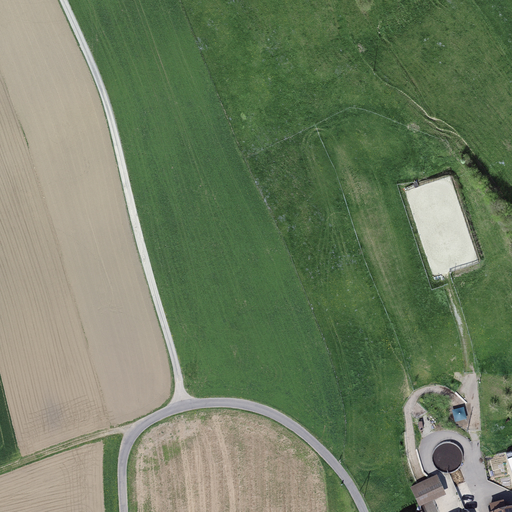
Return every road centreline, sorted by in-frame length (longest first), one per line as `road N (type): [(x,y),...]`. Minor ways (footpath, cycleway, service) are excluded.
road 1 (track): [(64,0),(100,86),(184,405)]
road 2 (unclassified): [(123,511),(130,436),(170,409),(219,402),(259,408),(299,430),(346,478),(364,511)]
road 3 (track): [(137,428),(0,471)]
